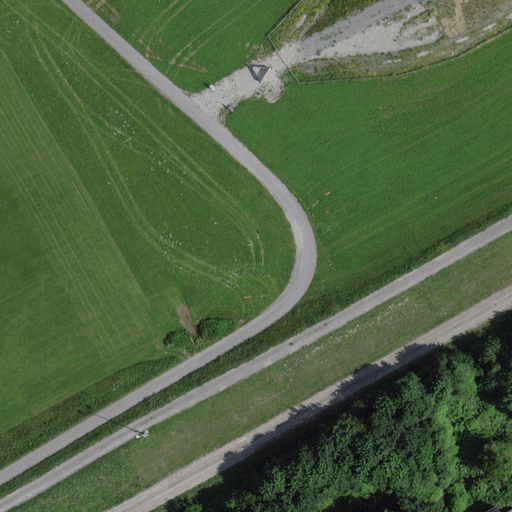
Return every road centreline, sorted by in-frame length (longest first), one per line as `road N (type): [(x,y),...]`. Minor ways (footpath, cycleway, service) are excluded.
road 1 (track): [(78,0),(293,198),(314,258),(298,297),(282,312),(0,480)]
road 2 (track): [(511,225),(0,509)]
road 3 (track): [(511,302),(124,511)]
